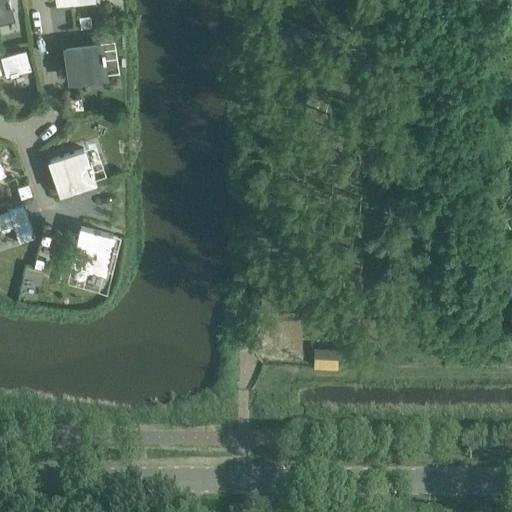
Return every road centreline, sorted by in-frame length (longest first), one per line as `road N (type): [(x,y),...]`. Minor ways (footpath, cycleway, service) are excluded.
road 1 (tertiary): [(0,478),(511,477)]
road 2 (track): [(236,0),(240,479)]
